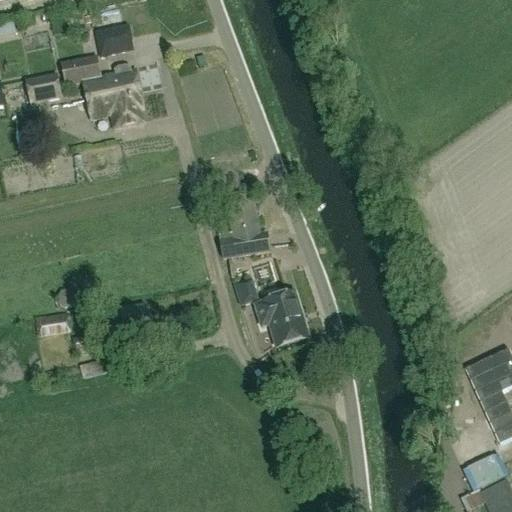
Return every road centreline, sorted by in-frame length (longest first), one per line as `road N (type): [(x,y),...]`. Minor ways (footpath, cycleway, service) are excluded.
road 1 (unclassified): [(356,511),(335,338),(211,0)]
road 2 (unknown): [(222,30),(157,49),(230,335),(243,367),(265,384),(347,408)]
